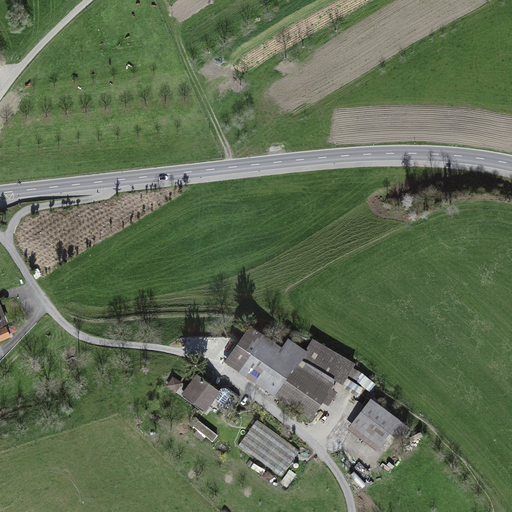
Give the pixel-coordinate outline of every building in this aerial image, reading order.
[(0,327),(8,325),(0,304),(0,327)] [(0,341),(11,337),(5,326),(0,328),(0,341)] [(15,326),(9,328),(11,334),(17,332),(15,326)] [(284,349),(251,329),(229,365),(272,392),(314,418),(349,362),(313,340),(306,352),(289,341),(284,349)] [(172,374),(167,385),(178,389),(183,378),(172,374)] [(220,393),(194,375),(181,394),(207,411),(220,393)] [(396,419),(371,400),(355,421),(380,440),(396,419)] [(301,451),(257,421),(239,447),(282,478),(301,451)]
